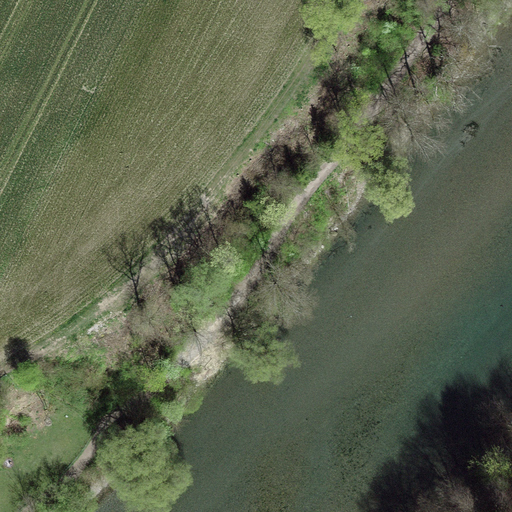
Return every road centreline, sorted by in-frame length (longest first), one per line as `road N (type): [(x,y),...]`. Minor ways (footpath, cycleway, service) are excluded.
road 1 (track): [(445,0),(353,140),(274,236),(251,280),(25,511)]
road 2 (track): [(346,0),(246,145),(146,257),(0,362)]
